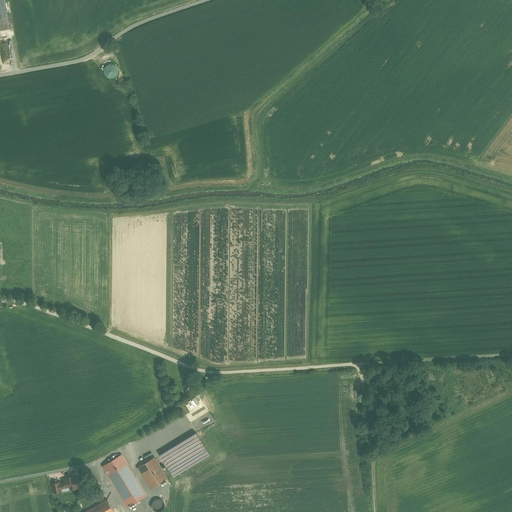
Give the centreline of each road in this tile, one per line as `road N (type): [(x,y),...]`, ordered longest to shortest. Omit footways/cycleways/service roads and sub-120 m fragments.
road 1 (unclassified): [(208,0),(134,25),(82,61),(0,75)]
road 2 (track): [(373,511),(375,437),(358,365)]
